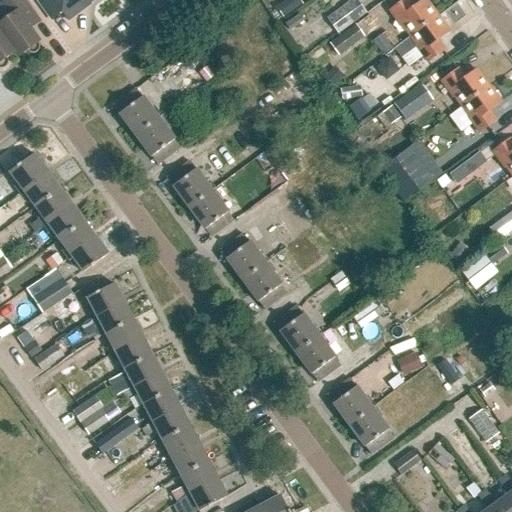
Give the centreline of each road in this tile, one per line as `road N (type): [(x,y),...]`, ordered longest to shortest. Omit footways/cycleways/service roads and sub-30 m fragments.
road 1 (residential): [(355,511),(56,93)]
road 2 (unclassified): [(56,93),(182,0)]
